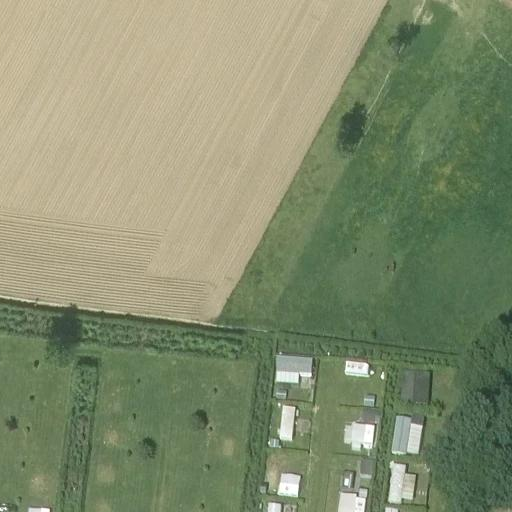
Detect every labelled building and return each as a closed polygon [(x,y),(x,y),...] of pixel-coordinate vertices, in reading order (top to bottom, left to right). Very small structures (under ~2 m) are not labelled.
[(279,386),(302,387),(302,377),(315,378),(315,362),(280,361),(279,386)] [(431,410),(432,376),(404,375),(403,409),(431,410)] [(286,403),(286,395),(277,394),(276,402),(286,403)] [(366,399),(365,409),(374,411),(375,400),(366,399)] [(282,442),(296,443),(300,411),(287,409),(282,442)] [(364,414),(363,424),(376,426),(377,416),(364,414)] [(413,418),(411,430),(423,432),(425,419),(413,418)] [(354,447),(376,448),(377,427),(355,425),(354,447)] [(278,452),(279,444),(271,444),(270,451),(278,452)] [(422,456),(421,463),(429,464),(430,457),(422,456)] [(372,480),(373,464),(361,463),(360,479),(372,480)] [(418,466),(417,474),(428,475),(429,468),(418,466)] [(418,478),(407,478),(408,468),(394,468),(393,504),(416,505),(418,478)] [(366,511),(367,498),(342,497),(340,511),(366,511)] [(112,511),(113,499),(95,499),(94,511),(112,511)]
